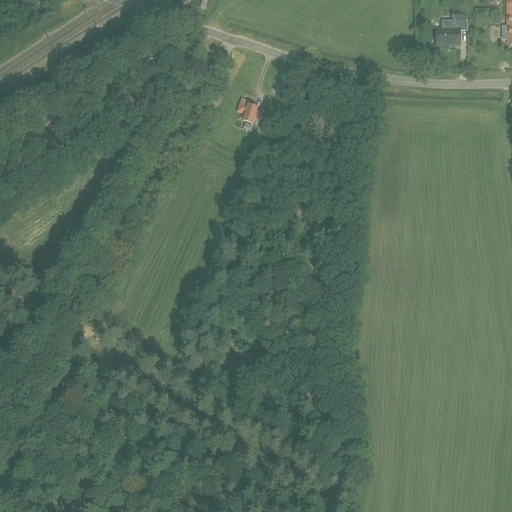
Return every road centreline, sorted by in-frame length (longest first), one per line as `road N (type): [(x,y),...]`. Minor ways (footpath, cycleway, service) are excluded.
road 1 (track): [(223,35),(49,332),(328,496),(325,511)]
road 2 (unclassified): [(511,83),(382,79),(114,0)]
road 3 (track): [(206,64),(138,92),(0,177)]
road 4 (track): [(0,415),(49,332),(0,302)]
